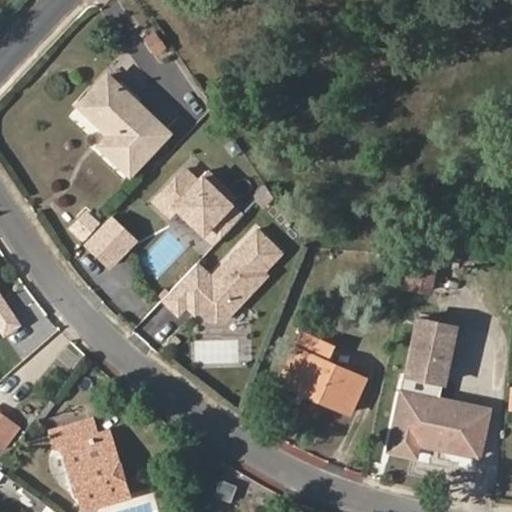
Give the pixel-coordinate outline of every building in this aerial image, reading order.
[(166,129),(107,73),(78,103),(108,132),(99,143),(128,170),(166,129)] [(173,122),(184,109),(161,89),(149,102),(173,122)] [(185,167),(156,198),(173,214),(179,207),(215,241),(242,213),(230,202),(235,196),(207,170),(198,179),(185,167)] [(86,237),(102,217),(87,206),(72,226),(86,237)] [(135,238),(110,214),(86,239),(111,263),(135,238)] [(264,269),(282,250),(257,227),(212,274),(198,261),(163,297),(179,312),(187,303),(195,311),(199,308),(210,318),(225,318),(267,273),(264,269)] [(404,283),(430,289),(437,256),(411,254),(404,283)] [(0,328),(3,332),(17,323),(0,297),(0,328)] [(442,378),(454,322),(416,314),(389,448),(416,454),(418,442),(476,454),(486,405),(430,394),(433,377),(442,378)] [(327,360),(333,345),(299,330),(281,370),(326,391),(322,400),(350,412),(365,377),(327,360)] [(322,400),(326,391),(281,370),(277,379),(322,400)] [(0,417),(0,452),(7,458),(23,435),(0,417)] [(95,434),(91,420),(50,430),(54,446),(62,444),(76,492),(79,492),(83,506),(126,494),(120,476),(114,478),(101,432),(95,434)] [(120,476),(107,431),(101,432),(114,478),(120,476)]
